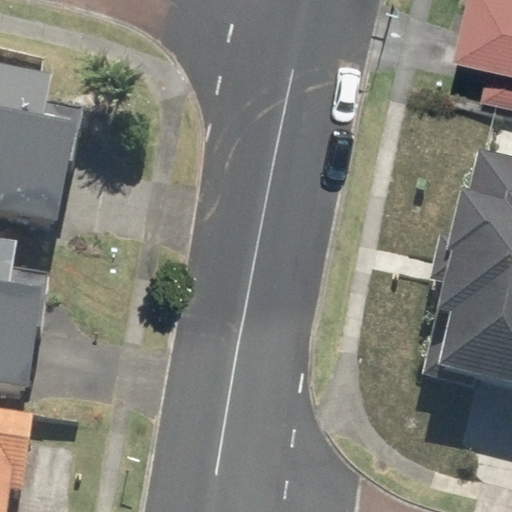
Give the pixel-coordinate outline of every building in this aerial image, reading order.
[(511,0),(459,0),(448,46),(489,56),(480,97),(511,104),(511,0)] [(0,238),(49,249),(74,132),(37,125),(42,100),(0,91),(0,238)] [(511,413),(511,164),(472,155),(460,204),(448,202),(436,256),(428,254),(417,302),(432,306),(413,392),(511,413)] [(11,270),(0,268),(0,413),(19,416),(38,296),(8,291),(11,270)] [(0,511),(9,511),(21,434),(0,430),(0,511)]
